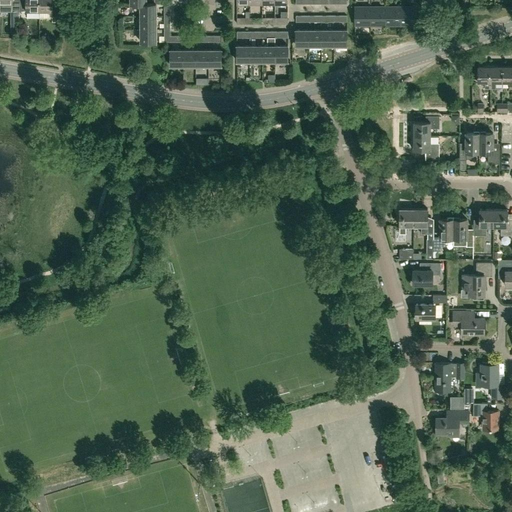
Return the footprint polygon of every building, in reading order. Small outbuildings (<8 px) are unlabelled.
[(0,0),(0,2),(0,10),(20,10),(19,0),(0,0)] [(19,0),(20,10),(40,10),(39,0),(19,0)] [(39,0),(40,10),(40,18),(52,17),(52,21),(60,21),(60,5),(53,5),(53,0),(39,0)] [(141,16),(156,16),(156,3),(154,3),(146,3),(140,3),(140,4),(140,10),(141,16)] [(355,25),(370,24),(370,6),(355,6),(355,25)] [(370,24),(385,24),(385,6),(370,6),(370,24)] [(385,24),(400,24),(400,6),(385,6),(385,24)] [(400,6),(400,24),(415,24),(415,6),(400,6)] [(250,23),(250,17),(250,11),(246,11),(246,17),(237,17),(237,23),(250,23)] [(156,29),(156,16),(141,16),(141,29),(156,29)] [(156,29),(141,29),(141,42),(156,42),(156,29)] [(170,41),(170,35),(170,29),(164,29),(164,36),(159,36),(160,42),(164,41),(170,41)] [(296,45),(309,45),(309,29),(296,30),(296,45)] [(309,45),(321,45),(321,29),(309,29),(309,45)] [(321,45),(334,45),(334,29),(321,29),(321,45)] [(334,29),(334,45),(347,45),(347,29),(334,29)] [(275,37),(275,31),(262,31),(262,37),(267,37),(267,45),(262,45),(262,61),(275,61),(275,45),(275,37)] [(250,61),(250,45),(237,45),(237,61),(250,61)] [(262,61),(262,45),(250,45),(250,61),(262,61)] [(275,45),(275,61),(288,61),(288,45),(275,45)] [(183,65),(196,65),(196,49),(183,50),(183,65)] [(196,65),(208,65),(208,49),(196,49),(196,65)] [(208,49),(208,65),(221,65),(221,49),(208,49)] [(170,65),(183,65),(183,50),(170,50),(170,65)] [(511,87),(511,65),(502,66),(502,82),(509,82),(509,88),(511,87)] [(490,87),(490,66),(478,66),(478,81),(485,81),(485,87),(490,87)] [(502,82),(502,66),(490,66),(490,87),(496,88),(496,81),(502,82)] [(509,112),(511,112),(511,102),(508,103),(502,103),(502,112),(507,112),(507,109),(508,110),(509,112)] [(413,135),(430,135),(430,128),(439,128),(439,115),(425,115),(425,121),(413,121),(413,135)] [(466,133),(466,145),(459,145),(459,159),(466,159),(466,158),(472,158),(472,151),(479,151),(479,133),(466,133)] [(479,133),(479,151),(488,151),(488,162),(492,162),(492,164),(499,164),(499,150),(493,150),(493,133),(479,133)] [(430,142),(430,135),(413,135),(413,149),(425,149),(425,155),(439,155),(439,142),(430,142)] [(413,225),(413,208),(400,208),(400,233),(406,233),(406,225),(413,225)] [(413,208),(413,225),(421,225),(421,233),(427,233),(427,209),(413,208)] [(493,226),(493,209),(480,209),(480,222),(473,222),(473,228),(473,235),(486,235),(486,226),(493,226)] [(493,209),(493,226),(500,226),(500,235),(511,235),(511,219),(507,219),(507,209),(493,209)] [(453,237),(453,219),(440,218),(440,237),(433,236),(433,239),(433,250),(440,250),(440,246),(445,246),(445,237),(453,237)] [(453,237),(467,238),(467,246),(473,246),(473,235),(473,228),(467,228),(467,219),(453,219),(453,237)] [(413,258),(413,250),(413,248),(399,248),(399,258),(413,258)] [(498,265),(498,273),(498,277),(505,277),(505,285),(511,284),(511,259),(498,259),(498,265)] [(463,289),(469,289),(469,295),(474,295),(474,298),(483,298),(483,295),(484,295),(484,275),(492,275),(492,261),(476,261),(476,275),(463,275),(463,289)] [(440,274),(440,263),(426,262),(426,270),(413,269),(413,284),(432,284),(432,274),(440,274)] [(416,317),(435,317),(435,304),(416,304),(416,317)] [(483,332),(483,318),(470,318),(470,310),(453,310),(453,324),(462,324),(462,332),(483,332)] [(464,378),(464,362),(451,362),(435,363),(435,391),(451,390),(451,376),(456,376),(456,378),(464,378)] [(497,384),(497,364),(482,364),(482,373),(477,373),(477,384),(492,384),(492,397),(503,397),(503,384),(497,384)] [(454,408),(464,408),(464,396),(457,396),(457,406),(454,406),(454,408)] [(499,429),(499,410),(487,410),(487,403),(473,403),(473,415),(483,415),(483,429),(499,429)] [(468,422),(468,410),(451,410),(451,418),(436,418),(436,432),(458,432),(458,422),(468,422)]
